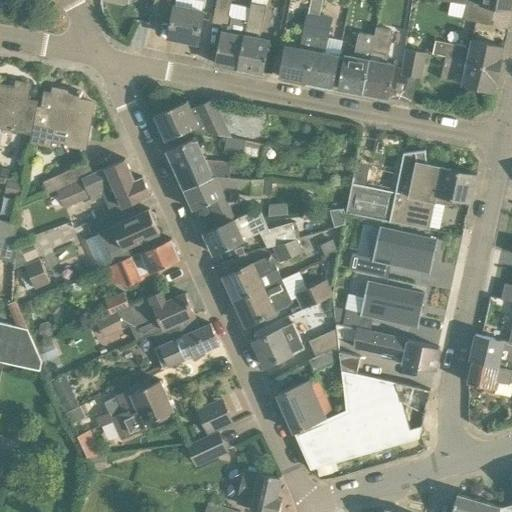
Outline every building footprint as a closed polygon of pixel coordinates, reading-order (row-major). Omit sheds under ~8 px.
[(171,0),(155,0),(154,4),(152,16),(168,20),(171,0)] [(247,21),(233,18),(229,13),(231,0),(217,0),(213,23),(223,25),(215,64),(238,68),(247,21)] [(511,0),(439,0),(450,2),(471,5),(474,6),(475,4),(495,8),(511,12),(511,11),(511,0)] [(263,74),(267,54),(270,41),(259,38),(265,6),(251,3),(247,21),(238,68),(263,74)] [(467,20),(483,23),(491,25),(495,8),(475,4),(474,6),(471,5),(467,20)] [(175,6),(172,18),(169,37),(198,43),(204,12),(175,6)] [(279,77),(307,82),(320,18),(307,15),(300,48),(286,46),(279,77)] [(332,21),(320,18),(307,82),(333,87),(340,56),(326,54),(332,21)] [(376,27),(375,36),(364,93),(389,98),(396,64),(384,62),(386,55),(387,55),(391,30),(376,27)] [(338,88),(364,93),(375,36),(360,33),(357,49),(359,49),(357,57),(345,55),(338,88)] [(433,54),(445,57),(500,69),(504,47),(472,40),(470,50),(449,45),(449,43),(436,40),(433,54)] [(405,49),(402,71),(422,75),(426,53),(405,49)] [(443,69),(465,74),(462,84),(495,91),(500,69),(445,57),(443,69)] [(35,117),(37,106),(38,102),(26,100),(29,84),(17,82),(16,90),(8,88),(9,86),(8,86),(7,88),(0,86),(0,127),(32,134),(35,117)] [(78,93),(54,89),(53,94),(45,92),(45,91),(44,91),(41,107),(37,106),(35,117),(32,134),(30,142),(48,145),(52,128),(71,131),(68,145),(85,148),(94,104),(79,101),(80,96),(81,96),(82,93),(78,92),(78,93)] [(229,136),(221,117),(212,99),(191,109),(187,101),(155,115),(166,139),(190,129),(229,136)] [(224,152),(243,156),(246,141),(227,137),(224,152)] [(207,161),(205,158),(197,140),(192,139),(167,150),(184,189),(217,174),(238,176),(239,168),(231,167),(231,162),(207,161)] [(440,182),(442,167),(427,164),(425,150),(404,154),(396,192),(352,184),(347,212),(404,224),(410,195),(422,197),(426,180),(440,182)] [(111,212),(124,206),(124,207),(151,195),(143,177),(135,180),(126,159),(82,178),(92,201),(104,196),(111,212)] [(49,193),(92,173),(87,163),(65,173),(44,183),(49,193)] [(435,201),(442,203),(452,205),(454,198),(471,201),(476,174),(442,167),(440,182),(426,180),(422,197),(410,195),(404,224),(430,229),(435,201)] [(209,203),(216,217),(220,226),(235,219),(225,196),(222,189),(242,190),(242,192),(261,194),(263,178),(238,176),(217,174),(184,189),(194,210),(209,203)] [(56,190),(64,209),(90,197),(82,178),(56,190)] [(268,247),(276,245),(297,239),(292,222),(269,229),(259,208),(235,219),(220,226),(204,233),(214,254),(261,233),(268,247)] [(99,233),(113,264),(133,255),(129,246),(160,232),(155,221),(156,219),(154,214),(152,213),(150,209),(113,225),(114,226),(99,233)] [(0,221),(0,239),(17,243),(19,226),(0,221)] [(380,227),(373,258),(364,256),(361,271),(388,277),(391,264),(423,271),(425,260),(433,262),(437,240),(380,227)] [(181,259),(172,238),(116,263),(116,264),(109,267),(113,276),(120,272),(127,287),(140,281),(154,275),(153,271),(181,259)] [(0,239),(0,258),(15,262),(17,243),(0,239)] [(301,251),(297,239),(276,245),(283,260),(301,251)] [(253,263),(242,268),(224,276),(235,301),(282,279),(271,255),(253,264),(253,263)] [(26,264),(35,288),(49,282),(40,259),(26,264)] [(293,303),(282,279),(235,301),(247,325),(275,312),(275,311),(293,303)] [(327,279),(296,294),(302,309),(334,295),(327,279)] [(368,282),(361,313),(352,311),(349,326),(376,332),(379,318),(411,325),(413,315),(421,316),(425,295),(368,282)] [(476,334),(470,359),(511,368),(511,284),(507,284),(504,297),(511,298),(511,325),(497,322),(494,338),(476,334)] [(152,335),(163,329),(195,316),(196,315),(186,293),(166,302),(161,291),(129,305),(110,313),(96,319),(104,338),(129,327),(135,342),(152,335)] [(104,300),(110,313),(129,305),(124,292),(104,300)] [(42,361),(28,328),(16,301),(7,305),(17,326),(0,322),(0,361),(40,370),(42,361)] [(195,316),(163,329),(152,335),(157,347),(155,349),(164,369),(169,366),(220,343),(211,323),(200,328),(195,316)] [(292,354),(291,351),(303,346),(292,323),(254,341),(265,366),(292,354)] [(339,345),(341,358),(346,409),(326,418),(295,432),(311,469),(312,469),(420,437),(422,427),(428,398),(429,398),(431,389),(357,373),(363,347),(383,352),(387,335),(337,324),(337,329),(339,345)] [(309,341),(316,356),(339,345),(337,329),(309,341)] [(440,347),(387,335),(383,352),(382,357),(404,361),(403,363),(435,370),(440,347)] [(339,345),(316,356),(309,359),(314,371),(341,358),(339,345)] [(511,368),(470,359),(470,360),(473,360),(468,382),(496,389),(498,380),(511,383),(511,368)] [(152,400),(167,393),(161,380),(132,393),(130,389),(118,394),(119,396),(105,402),(110,412),(97,418),(101,426),(113,420),(114,420),(113,418),(130,409),(132,413),(153,403),(152,400)] [(278,393),(295,432),(326,418),(315,393),(309,380),(278,393)] [(113,420),(116,427),(122,439),(148,428),(146,423),(158,417),(160,422),(172,416),(170,412),(174,410),(167,393),(152,400),(153,403),(132,413),(130,409),(113,418),(114,420),(113,420)] [(228,410),(204,421),(210,435),(217,431),(233,423),(228,410)] [(226,452),(217,431),(210,435),(189,444),(198,464),(226,452)] [(252,510),(259,511),(260,511),(279,511),(282,498),(276,497),(280,478),(244,470),(236,504),(252,508),(252,510)] [(499,511),(501,507),(458,494),(452,511),(499,511)]
